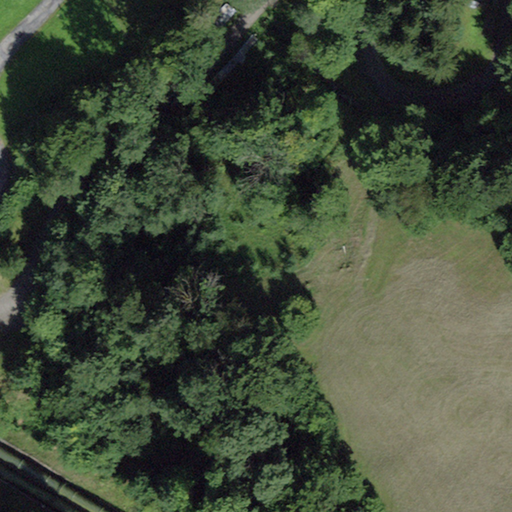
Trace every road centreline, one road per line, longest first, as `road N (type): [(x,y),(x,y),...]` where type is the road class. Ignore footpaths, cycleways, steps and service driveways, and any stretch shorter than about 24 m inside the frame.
road 1 (residential): [(327,0),(360,62),(413,106),(483,89),(504,0)]
road 2 (residential): [(0,184),(19,60),(70,0)]
